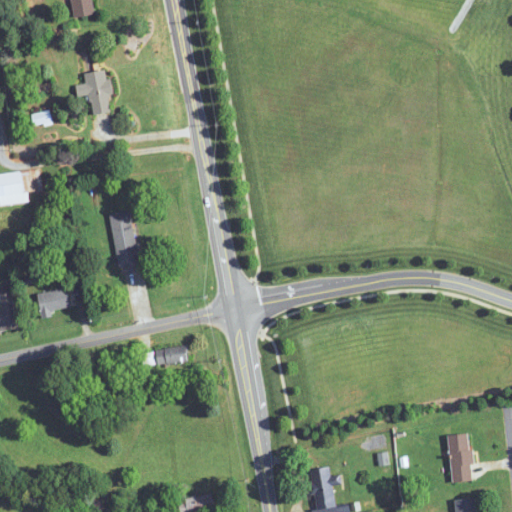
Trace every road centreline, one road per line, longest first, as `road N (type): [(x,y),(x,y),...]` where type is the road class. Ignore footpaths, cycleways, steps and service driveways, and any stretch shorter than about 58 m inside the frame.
road 1 (residential): [(268,511),(201,146)]
road 2 (residential): [(0,360),(231,311)]
road 3 (residential): [(201,146),(174,0)]
